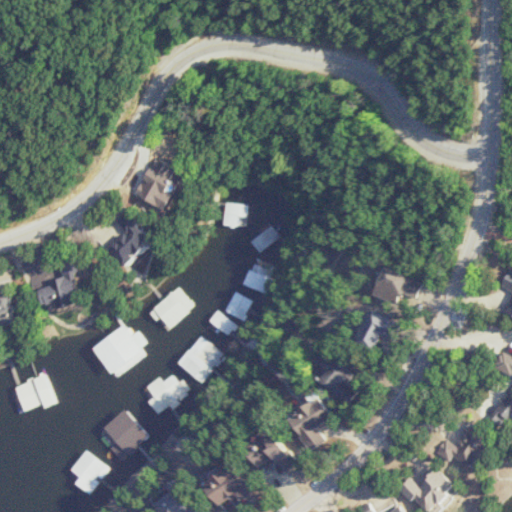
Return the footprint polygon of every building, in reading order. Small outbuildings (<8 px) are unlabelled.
[(148,266),(174,242),(156,222),(159,219),(149,209),(135,222),(143,230),(128,244),(148,266)] [(71,269),(74,279),(48,286),(54,305),(100,291),(91,263),(71,269)] [(430,276),(404,264),(392,291),(418,302),(430,276)] [(489,311),(510,322),(511,318),(511,278),(494,269),(487,283),(500,290),(489,311)] [(173,325),(197,306),(182,288),(158,307),(173,325)] [(26,324),(26,294),(5,294),(5,309),(0,308),(0,333),(13,334),(13,324),(26,324)] [(372,341),(390,350),(404,320),(386,312),(372,341)] [(149,350),(130,324),(97,348),(117,374),(149,350)] [(181,362),(205,381),(227,355),(203,336),(181,362)] [(339,377),(362,400),(378,383),(350,355),(339,365),(345,371),(339,377)] [(511,380),(510,379),(502,372),(509,361),(511,362),(511,380)] [(61,400),(49,373),(19,385),(30,413),(61,400)] [(156,396),(149,401),(161,415),(190,391),(176,373),(166,381),(162,376),(149,387),(156,396)] [(481,412),(494,427),(511,412),(511,403),(504,394),(481,412)] [(334,426),(350,418),(339,396),(307,412),(326,451),(343,442),(334,426)] [(130,449),(147,432),(128,413),(111,430),(130,449)] [(459,437),(451,449),(490,473),(509,443),(483,427),(472,445),(459,437)] [(313,461),(296,430),(262,448),(275,472),(295,461),(299,469),(313,461)] [(75,468),(93,484),(110,466),(92,450),(75,468)] [(265,484),(249,464),(223,486),(240,506),(265,484)] [(418,491),(453,511),(471,481),(446,467),(436,486),(425,479),(418,491)] [(173,505),(177,511),(207,511),(212,509),(199,488),(173,505)]
